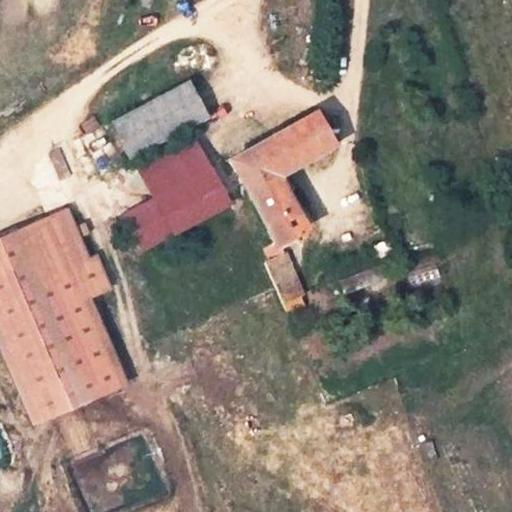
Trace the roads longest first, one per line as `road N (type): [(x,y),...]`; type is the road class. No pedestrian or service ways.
road 1 (track): [(0,185),(45,112),(221,0)]
road 2 (track): [(45,112),(118,273),(144,381)]
